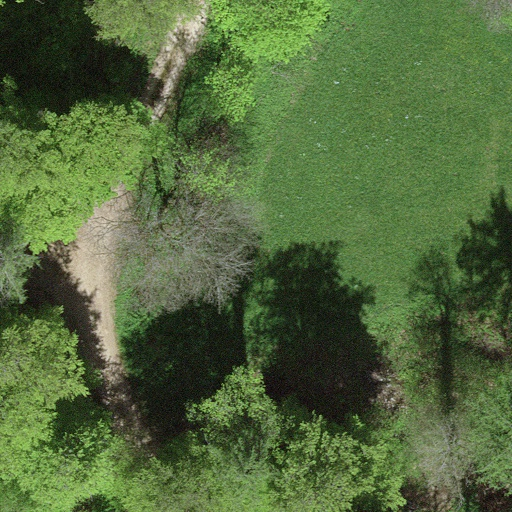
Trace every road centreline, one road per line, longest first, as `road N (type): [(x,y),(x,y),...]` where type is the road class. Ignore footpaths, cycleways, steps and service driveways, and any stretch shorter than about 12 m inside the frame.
road 1 (track): [(186,0),(127,139),(103,226),(104,356)]
road 2 (track): [(164,511),(104,356),(0,255)]
